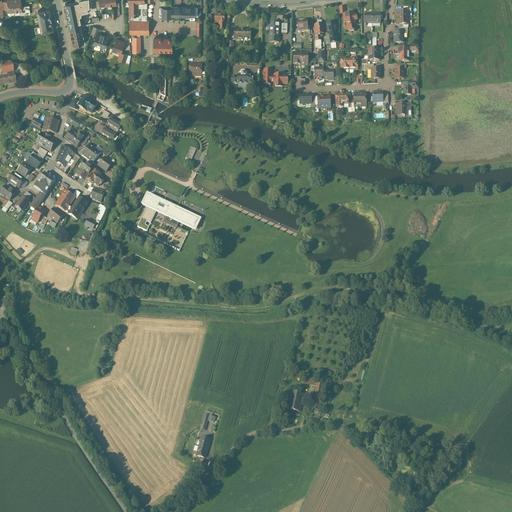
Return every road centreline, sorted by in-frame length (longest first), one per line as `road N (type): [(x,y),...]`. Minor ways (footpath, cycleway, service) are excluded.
road 1 (track): [(76,312),(36,297),(30,288),(40,277),(72,282),(82,293),(243,307),(322,289),(387,293),(397,278)]
road 2 (unclassified): [(129,511),(0,302)]
road 3 (residential): [(391,0),(379,86),(302,84)]
